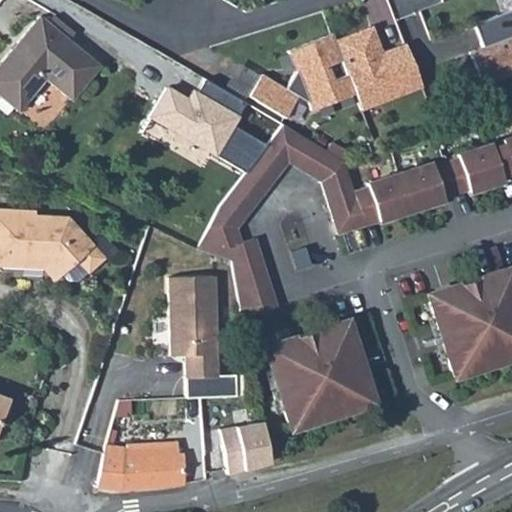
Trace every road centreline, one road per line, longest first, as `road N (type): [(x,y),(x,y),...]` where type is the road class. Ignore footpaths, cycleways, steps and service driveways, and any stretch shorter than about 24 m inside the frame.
road 1 (residential): [(490,481),(460,432),(411,394),(373,267)]
road 2 (residential): [(95,0),(169,44),(320,0)]
road 3 (residential): [(331,280),(310,210),(286,196),(267,222),(285,295)]
road 4 (residential): [(373,267),(511,221)]
